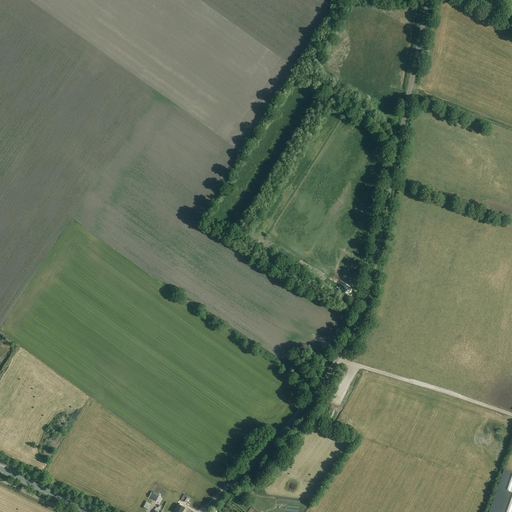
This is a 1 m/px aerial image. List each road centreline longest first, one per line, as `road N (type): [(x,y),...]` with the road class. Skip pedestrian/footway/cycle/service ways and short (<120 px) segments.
road 1 (unclassified): [(201,511),(315,391),(359,317),(426,0)]
road 2 (track): [(511,414),(335,357),(325,345)]
